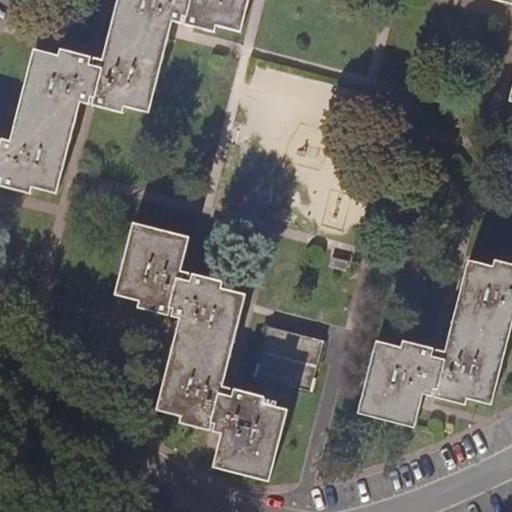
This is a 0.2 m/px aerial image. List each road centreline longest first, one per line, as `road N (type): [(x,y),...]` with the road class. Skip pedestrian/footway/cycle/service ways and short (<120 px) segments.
road 1 (residential): [(0,354),(153,474),(194,498),(252,511)]
road 2 (residential): [(388,511),(511,458)]
